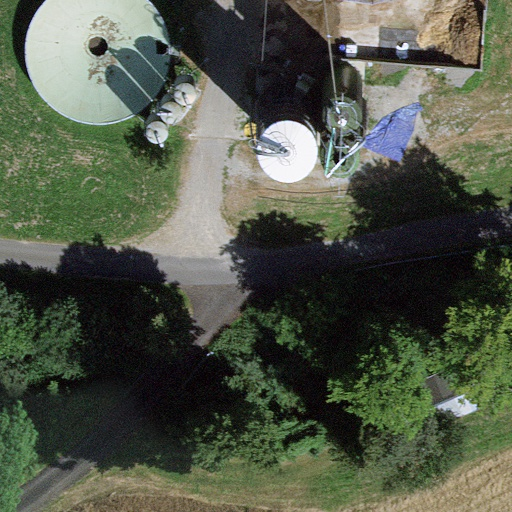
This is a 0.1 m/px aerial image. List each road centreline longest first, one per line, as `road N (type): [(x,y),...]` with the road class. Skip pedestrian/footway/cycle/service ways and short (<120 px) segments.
road 1 (unclassified): [(511,221),(240,272),(0,257)]
road 2 (track): [(240,272),(138,405),(7,511)]
